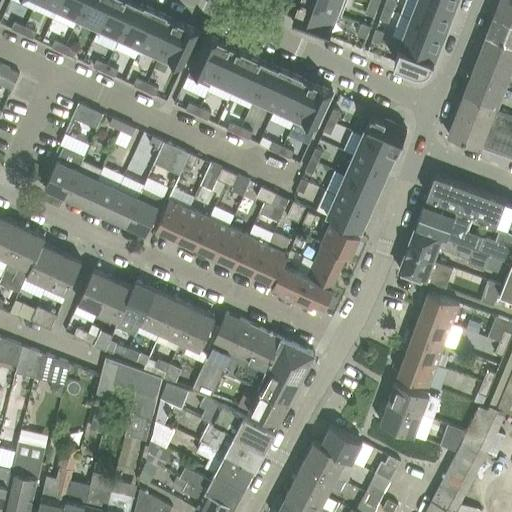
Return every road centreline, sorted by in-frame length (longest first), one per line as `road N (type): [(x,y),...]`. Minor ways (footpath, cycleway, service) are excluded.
road 1 (residential): [(0,196),(347,340)]
road 2 (residential): [(424,146),(347,340)]
road 3 (residential): [(347,340),(253,511)]
road 4 (residential): [(264,32),(438,110)]
